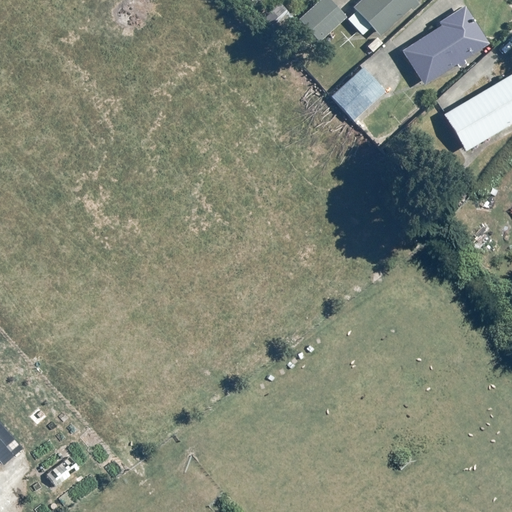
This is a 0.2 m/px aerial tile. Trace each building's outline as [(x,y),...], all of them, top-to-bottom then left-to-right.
[(343,17),(327,0),(315,0),(295,18),(316,41),(343,17)] [(358,0),(350,7),(353,10),(344,17),(359,33),(368,25),(377,36),(417,0),(358,0)] [(486,43),(461,3),(434,20),(438,26),(400,50),(422,84),(486,43)] [(381,91),(360,65),(339,82),(361,108),(381,91)] [(511,120),(511,72),(441,113),(462,150),(511,120)]
